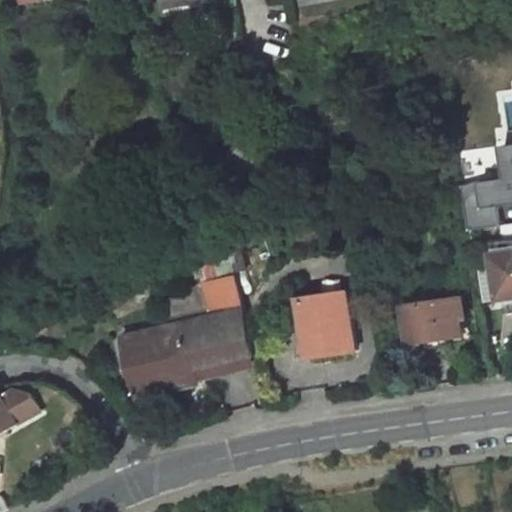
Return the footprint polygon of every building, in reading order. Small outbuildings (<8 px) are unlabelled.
[(511,178),(467,183),(472,229),(506,225),(504,205),(511,204),(511,144),(508,145),(511,178)] [(511,241),(500,243),(501,253),(511,251),(511,241)] [(511,251),(501,253),(496,254),(503,296),(511,295),(511,251)] [(237,267),(210,273),(213,283),(239,277),(237,267)] [(176,325),(127,337),(141,397),(203,382),(199,369),(258,356),(239,277),(213,283),(208,284),(213,304),(216,316),(176,325)] [(359,350),(351,291),(305,297),(309,328),(319,327),(323,355),(359,350)] [(469,315),(466,296),(460,297),(463,316),(469,315)] [(460,297),(408,304),(413,339),(428,337),(450,334),(465,331),(463,316),(460,297)] [(213,304),(173,314),(176,325),(216,316),(213,304)] [(323,355),(319,327),(309,328),(313,357),(323,355)] [(450,334),(428,337),(429,346),(452,343),(450,334)] [(0,386),(0,414),(13,407),(1,386),(0,386)]
